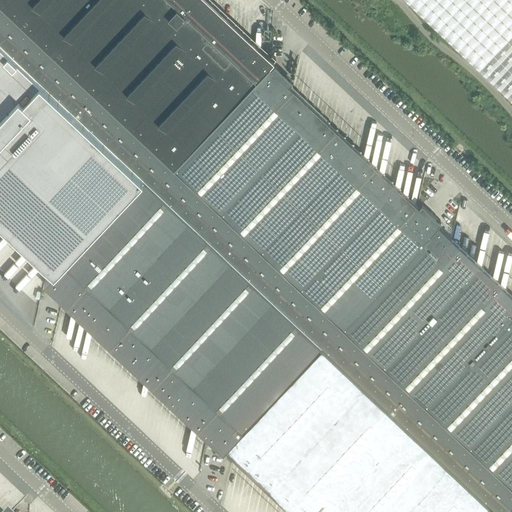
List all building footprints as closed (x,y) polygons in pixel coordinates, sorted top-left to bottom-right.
[(1,0),(176,165),(270,65),(274,61),(209,0),(1,0)] [(511,0),(407,0),(511,99),(511,0)] [(0,511),(0,43),(134,169),(143,178),(55,272),(44,283),(223,452),(226,448),(228,450),(227,451),(231,455),(232,454),(293,511),(482,511),(490,504),(497,511),(511,511),(511,485),(174,167),(0,3),(0,511)] [(0,220),(55,272),(143,178),(134,169),(0,43),(0,220)] [(270,65),(176,165),(511,484),(511,292),(438,223),(441,219),(422,202),(419,205),(289,83),(293,79),(275,62),(271,66),(270,65)]
